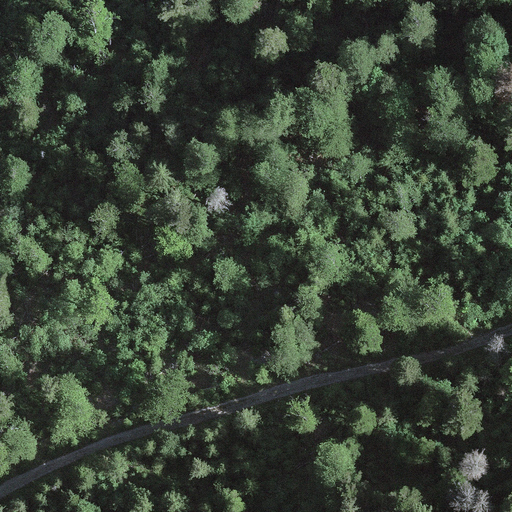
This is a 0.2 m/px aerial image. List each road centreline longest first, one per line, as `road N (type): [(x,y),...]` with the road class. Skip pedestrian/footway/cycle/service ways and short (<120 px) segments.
road 1 (track): [(0,495),(130,438),(511,333)]
road 2 (track): [(0,176),(120,133),(511,84)]
